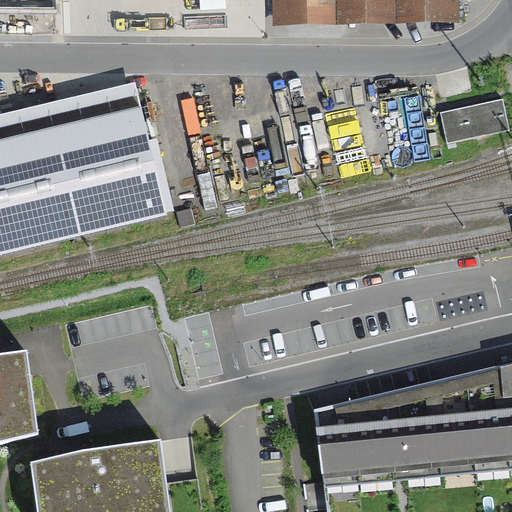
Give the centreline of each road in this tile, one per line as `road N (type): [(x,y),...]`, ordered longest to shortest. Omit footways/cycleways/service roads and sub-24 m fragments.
road 1 (residential): [(511,20),(464,53),(432,61),(0,57)]
road 2 (residential): [(511,328),(243,392)]
